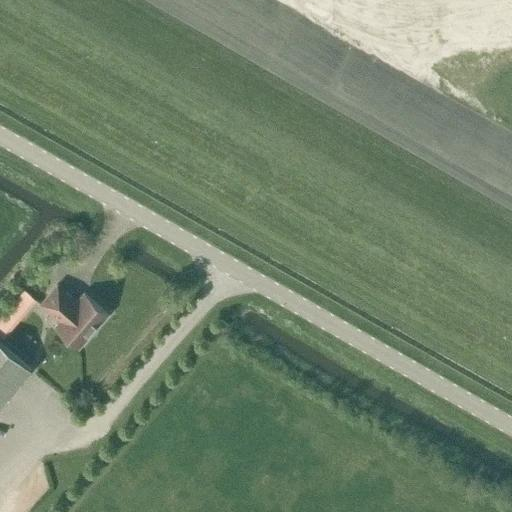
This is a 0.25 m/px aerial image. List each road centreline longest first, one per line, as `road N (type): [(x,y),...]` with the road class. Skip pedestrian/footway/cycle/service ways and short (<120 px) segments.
road 1 (tertiary): [(511,428),(0,137)]
road 2 (track): [(171,0),(511,202)]
